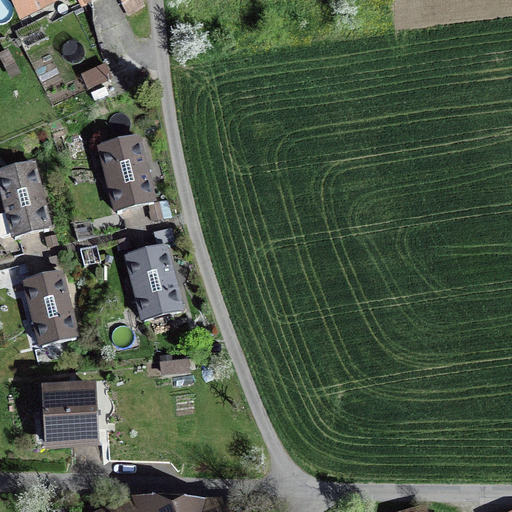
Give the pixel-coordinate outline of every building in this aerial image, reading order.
[(0,0),(0,4),(12,28),(69,0),(76,0),(86,19),(124,0),(0,0)] [(105,65),(81,74),(87,89),(111,80),(105,65)] [(143,140),(99,148),(112,216),(157,208),(143,140)] [(40,172),(0,180),(0,200),(9,242),(53,232),(40,172)] [(172,252),(123,262),(137,325),(185,314),(172,252)] [(67,278),(25,288),(38,350),(80,341),(67,278)] [(93,389),(38,394),(43,459),(97,455),(93,389)]
